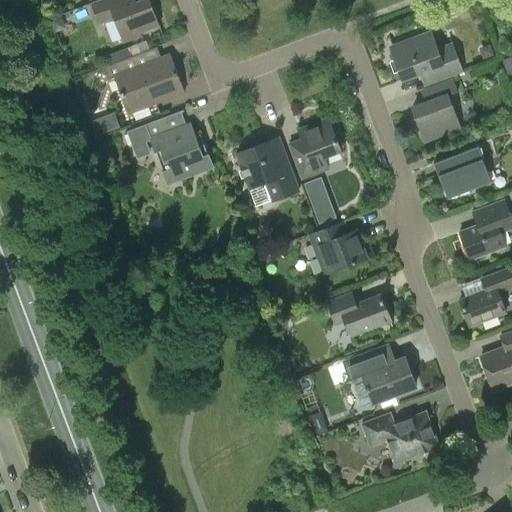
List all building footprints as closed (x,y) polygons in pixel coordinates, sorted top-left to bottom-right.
[(99,24),(114,18),(123,42),(140,36),(139,33),(159,25),(149,0),(140,0),(132,3),(130,0),(98,0),(91,3),(99,24)] [(453,45),(438,50),(431,32),(417,37),(418,40),(393,50),(397,61),(395,62),(402,80),(435,68),(440,81),(463,72),(453,45)] [(108,79),(114,77),(128,113),(184,92),(170,54),(161,58),(157,46),(103,67),(108,79)] [(490,47),(478,51),(482,62),(494,58),(490,47)] [(453,80),(446,83),(449,91),(453,93),(458,91),(453,80)] [(460,127),(448,94),(412,108),(424,141),(460,127)] [(181,111),(145,124),(127,131),(137,158),(151,153),(146,142),(156,138),(160,150),(156,152),(163,170),(167,168),(172,182),(213,167),(200,134),(191,137),(181,111)] [(328,168),(324,157),(340,150),(328,118),(298,130),(302,139),(289,144),(302,178),(328,168)] [(96,119),(90,121),(95,136),(102,133),(96,119)] [(288,163),(276,167),(266,142),(236,153),(249,188),(265,182),(272,201),(299,191),(288,163)] [(445,178),(441,180),(447,198),(449,197),(450,199),(471,193),(469,190),(491,181),(482,159),(483,159),(478,146),(434,163),(438,176),(443,174),(445,178)] [(473,212),(478,225),(459,232),(470,259),(505,246),(500,232),(507,230),(505,224),(511,221),(511,218),(505,200),(473,212)] [(318,224),(335,218),(329,201),(312,207),(318,224)] [(309,234),(314,246),(324,274),(367,258),(356,230),(348,233),(343,221),(309,234)] [(222,233),(218,235),(217,240),(219,244),(224,245),(228,242),(229,237),(226,234),(222,233)] [(511,269),(511,267),(481,279),(486,290),(460,300),(469,326),(505,312),(498,292),(511,286),(511,269)] [(336,324),(345,320),(351,335),(391,321),(381,294),(354,304),(350,293),(328,301),(336,324)] [(511,331),(500,336),(505,347),(481,356),(493,390),(511,382),(511,331)] [(351,379),(363,375),(374,402),(415,386),(404,358),(389,364),(387,358),(382,360),(378,350),(345,362),(351,379)] [(309,415),(316,435),(328,430),(321,411),(309,415)] [(370,446),(387,439),(396,462),(412,456),(416,457),(420,455),(422,452),(438,446),(433,432),(431,433),(429,427),(430,426),(425,412),(394,424),(390,413),(362,423),(370,446)]
